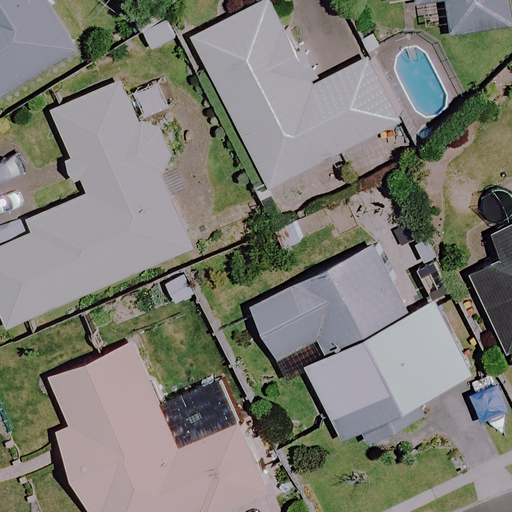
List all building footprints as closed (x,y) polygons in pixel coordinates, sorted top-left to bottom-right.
[(0,0),(0,96),(76,48),(46,0),(0,0)] [(181,34),(161,0),(145,0),(135,6),(158,47),(181,34)] [(318,83),(276,0),(269,0),(201,34),(274,181),(403,117),(373,56),(318,83)] [(511,23),(511,0),(400,0),(401,2),(413,0),(451,0),(457,32),(511,23)] [(145,124),(125,78),(58,107),(94,192),(35,217),(41,230),(0,247),(0,292),(13,323),(197,244),(163,165),(179,158),(161,117),(145,124)] [(350,437),(367,428),(377,446),(427,420),(417,402),(477,371),(440,298),(415,311),(379,240),(258,303),(285,354),(302,345),(350,437)] [(511,244),(473,262),(511,348),(511,244)] [(185,445),(140,339),(56,374),(76,421),(63,427),(99,511),(189,511),(208,504),(211,511),(213,511),(275,486),(246,419),(185,445)]
